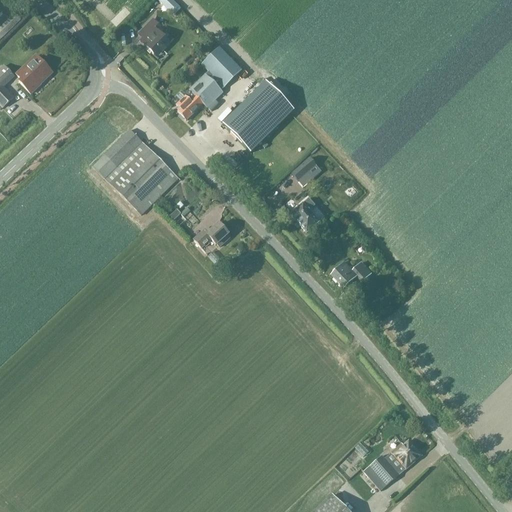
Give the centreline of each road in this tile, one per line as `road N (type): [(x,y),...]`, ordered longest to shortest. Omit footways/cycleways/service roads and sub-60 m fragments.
road 1 (unclassified): [(505,511),(343,319),(178,145),(124,90),(95,81)]
road 2 (tertiary): [(0,180),(95,81)]
